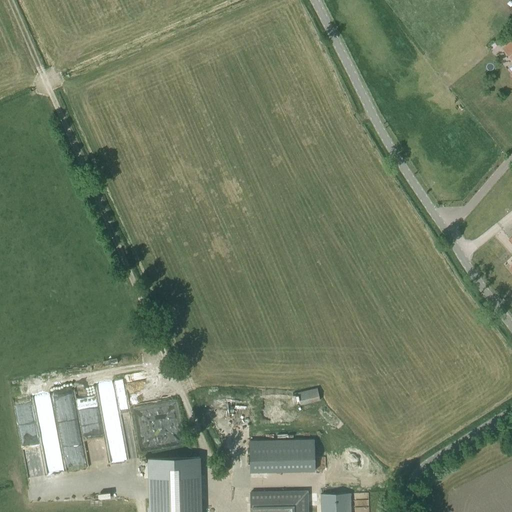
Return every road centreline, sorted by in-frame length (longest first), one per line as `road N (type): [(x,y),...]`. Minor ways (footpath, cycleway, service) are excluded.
road 1 (track): [(228,511),(9,0)]
road 2 (unclassified): [(511,330),(397,162),(314,0)]
road 3 (unclassified): [(407,511),(410,482),(422,468),(511,412)]
